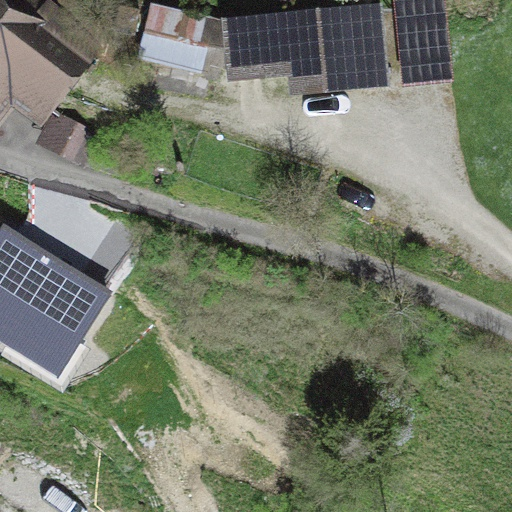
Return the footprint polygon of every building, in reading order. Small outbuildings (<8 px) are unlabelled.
[(0,0),(0,83),(42,29),(4,0),(0,0)] [(395,0),(398,47),(445,44),(442,0),(395,0)] [(141,57),(197,70),(209,21),(152,7),(141,57)] [(294,93),(383,84),(376,9),(227,23),(232,78),(292,72),(294,93)] [(61,114),(44,146),(78,163),(95,131),(61,114)] [(104,293),(6,234),(0,243),(0,334),(58,369),(104,293)]
